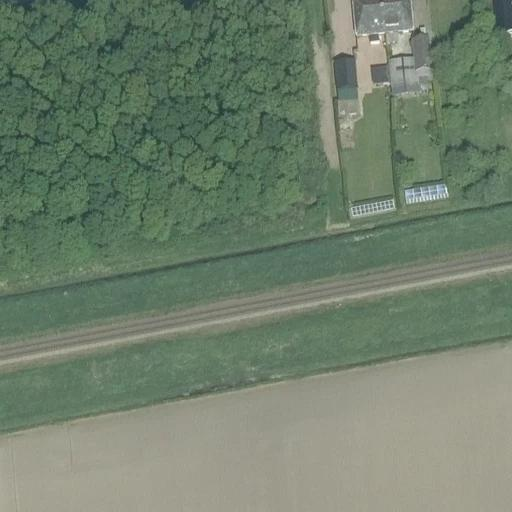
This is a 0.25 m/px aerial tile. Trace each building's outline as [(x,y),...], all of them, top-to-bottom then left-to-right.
[(395,35),(411,34),(408,0),(388,0),(380,1),(384,36),(385,46),(396,45),(395,35)] [(511,0),(490,0),(495,40),(511,38),(511,0)] [(379,36),(384,36),(380,1),(353,3),(356,38),(370,37),(370,45),(380,44),(379,36)] [(412,63),(386,65),(388,91),(431,87),(427,42),(410,43),(412,63)] [(338,105),(358,103),(355,63),(335,64),(338,105)]
